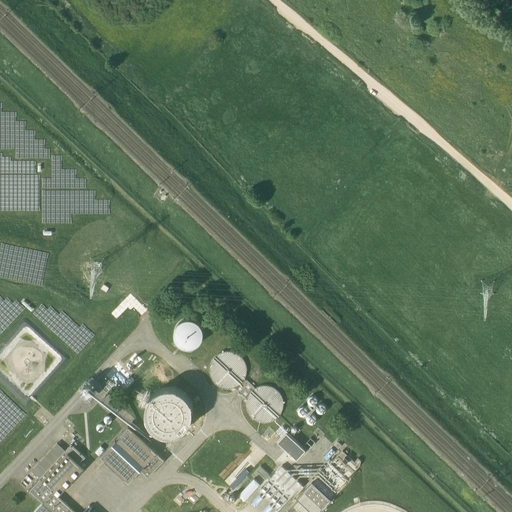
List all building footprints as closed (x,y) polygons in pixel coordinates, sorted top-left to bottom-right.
[(193,319),(190,318),(187,318),(185,319),(182,320),(180,321),(178,323),(176,325),(175,327),(174,330),(174,333),(174,336),(175,338),(176,341),(177,343),(179,345),(182,346),(184,347),(187,348),(190,348),(193,348),(195,347),(197,345),(200,343),(201,341),(203,339),(203,336),(204,333),(203,331),(203,328),(201,325),(200,323),(198,321),(196,320),(193,319)] [(254,388),(245,379),(246,377),(246,375),(247,373),(247,371),(247,369),(247,366),(246,364),(245,362),(244,360),(243,358),(242,357),(240,355),(238,354),(237,353),(234,352),(232,352),(230,351),(228,351),(226,351),(224,352),(222,352),(220,353),(218,354),(216,355),(214,357),(213,359),(212,360),(211,362),(210,364),(210,367),(209,369),(209,371),(210,373),(210,375),(211,377),(212,379),(213,381),(215,383),(216,384),(218,385),(220,386),(222,387),(224,388),(226,388),(228,388),(230,388),(232,388),(235,387),(247,399),(246,401),(246,403),(246,405),(246,407),(247,409),(247,411),(248,413),(250,415),(251,417),(253,418),(254,420),(256,421),(258,422),(260,422),(262,423),(265,423),(267,423),(269,422),(271,422),(273,421),(275,420),(277,418),(278,417),(280,415),(281,413),(282,411),(283,409),(283,407),(283,405),(283,403),(283,401),(283,399),(282,397),(281,395),(280,393),(278,391),(277,390),(275,388),(273,387),(271,386),(269,386),(267,385),(265,385),(263,385),(260,386),(258,386),(256,387),(254,388)] [(82,387),(82,388),(82,390),(83,391),(84,392),(85,393),(86,393),(87,394),(89,393),(90,393),(91,392),(92,391),(92,390),(93,388),(92,387),(92,386),(91,385),(90,384),(89,383),(87,383),(86,383),(85,384),(84,385),(83,386),(82,387)] [(146,413),(146,416),(145,416),(147,420),(149,423),(151,425),(153,428),(155,430),(158,431),(161,433),(163,434),(167,434),(170,434),(173,434),(176,433),(179,432),(181,431),(184,429),(186,427),(188,425),(189,425),(190,423),(189,423),(191,420),(192,417),(193,415),(193,412),(193,409),(192,406),(193,406),(191,401),(190,399),(188,397),(187,395),(185,393),(183,392),(181,390),(179,389),(177,388),(173,387),(172,387),(170,387),(167,387),(164,388),(161,388),(159,390),(156,391),(154,393),(152,395),(150,397),(149,399),(147,402),(146,404),(146,407),(146,410),(146,413)] [(314,395),(313,395),(312,395),(311,395),(309,396),(308,397),(308,398),(307,399),(307,400),(307,402),(308,403),(309,404),(310,405),(311,405),(312,405),(314,405),(315,404),(316,403),(317,402),(317,401),(317,400),(317,398),(316,397),(316,396),(314,395)] [(323,404),(322,404),(321,404),(319,404),(318,404),(317,405),(316,406),(316,408),(316,409),(316,410),(317,411),(318,413),(319,413),(320,414),(321,414),(323,413),(324,413),(325,412),(325,411),(326,410),(326,408),(326,407),(325,406),(324,405),(323,404)] [(298,411),(297,412),(298,414),(298,415),(299,416),(300,417),(301,417),(303,417),(304,417),(305,417),(306,416),(307,415),(307,414),(308,412),(307,411),(307,410),(306,409),(305,408),(304,407),(303,407),(301,407),(300,408),(299,409),(298,410),(298,411)] [(104,418),(104,419),(104,421),(104,422),(105,422),(106,423),(107,423),(108,424),(109,423),(110,423),(111,422),(112,422),(112,421),(112,419),(112,418),(112,417),(111,417),(110,416),(109,415),(108,415),(107,415),(106,416),(105,417),(104,417),(104,418)] [(305,419),(305,420),(305,421),(306,422),(307,424),(308,424),(309,425),(310,425),(312,425),(313,424),(314,424),(315,422),(315,421),(316,420),(315,419),(315,417),(314,416),(313,415),(312,415),(310,415),(309,415),(308,415),(307,416),(306,417),(305,419)] [(96,426),(96,428),(96,429),(97,430),(98,430),(98,431),(99,431),(100,432),(101,431),(102,431),(103,430),(104,430),(104,429),(104,428),(104,426),(104,425),(103,425),(102,424),(101,424),(100,423),(99,424),(98,424),(97,425),(96,426)] [(102,447),(96,453),(129,483),(140,470),(141,470),(148,477),(165,459),(128,425),(116,439),(116,438),(111,443),(105,450),(102,447)] [(305,450),(286,432),(278,441),(297,459),(305,450)] [(71,444),(28,490),(34,496),(34,495),(42,503),(33,511),(84,511),(83,511),(81,511),(76,511),(59,495),(84,468),(80,463),(86,457),(71,444)] [(358,458),(354,462),(342,451),(313,482),(330,497),(360,465),(361,461),(358,458)] [(282,465),(269,479),(288,496),(297,487),(300,490),(304,486),(282,465)] [(269,474),(260,466),(257,470),(265,478),(269,474)] [(254,478),(238,495),(245,501),(260,484),(254,478)] [(330,497),(313,482),(312,481),(297,498),(298,499),(312,511),(318,511),(331,498),(330,497)] [(229,496),(229,497),(229,498),(229,499),(230,500),(231,501),(232,501),(233,501),(234,501),(235,501),(236,500),(236,499),(237,498),(237,497),(237,496),(236,495),(236,494),(235,494),(234,493),(232,493),(231,494),(230,494),(229,495),(229,496)] [(312,511),(298,499),(285,511),(312,511)]
